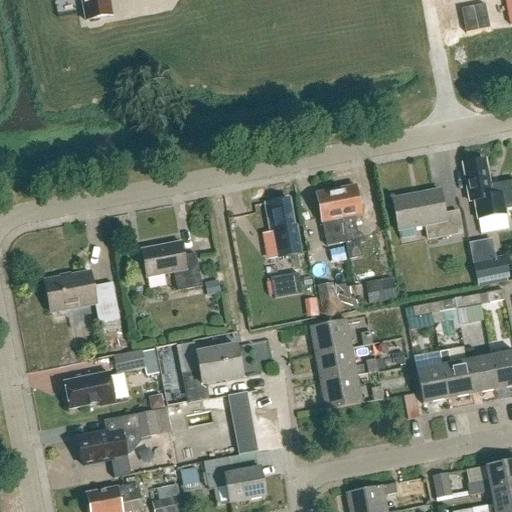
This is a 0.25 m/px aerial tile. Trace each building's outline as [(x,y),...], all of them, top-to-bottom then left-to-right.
[(80,0),(85,23),(112,18),(108,0),(80,0)] [(490,197),(484,162),(463,166),(470,202),(474,201),(477,220),(505,215),(502,195),(490,197)] [(334,192),(345,244),(348,261),(362,259),(360,245),(363,244),(362,236),(357,237),(353,217),(360,216),(355,188),(334,192)] [(345,244),(334,192),(315,196),(321,224),(321,223),(326,247),(345,244)] [(444,216),(439,192),(392,201),(398,232),(424,227),(427,242),(462,235),(458,213),(444,216)] [(293,229),(288,200),(265,205),(271,233),(274,232),(278,258),(300,254),(295,228),(293,229)] [(483,263),(494,261),(491,241),(480,243),(483,263)] [(183,257),(181,243),(142,251),(147,278),(174,274),(175,281),(177,292),(201,288),(199,276),(195,255),(183,257)] [(341,248),(327,252),(330,264),(344,261),(341,248)] [(476,284),(507,279),(504,259),(494,261),(483,263),(472,265),(476,284)] [(93,288),(90,273),(44,282),(50,314),(95,305),(99,325),(120,320),(112,284),(93,288)] [(273,300),(301,296),(297,274),(269,279),(273,300)] [(368,305),(395,300),(391,279),(364,284),(368,305)] [(338,313),(333,288),(333,284),(314,288),(320,317),(338,313)] [(359,310),(354,287),(346,289),(350,311),(359,310)] [(488,305),(506,302),(504,292),(487,296),(488,305)] [(464,310),(481,306),(479,297),(462,300),(464,310)] [(439,315),(457,311),(455,302),(437,305),(439,315)] [(415,319),(432,316),(430,307),(413,310),(415,319)] [(316,357),(352,350),(346,322),(311,329),(316,357)] [(363,349),(373,347),(370,335),(361,336),(363,349)] [(187,404),(208,400),(205,385),(243,378),(237,347),(195,355),(198,373),(181,376),(187,404)] [(352,350),(316,357),(321,384),(357,377),(352,350)] [(158,374),(153,351),(141,354),(141,351),(112,357),(117,377),(143,370),(144,377),(158,374)] [(473,396),(466,363),(451,366),(448,352),(439,353),(442,368),(448,401),(473,396)] [(511,354),(491,358),(498,392),(511,388),(511,354)] [(473,396),(498,392),(491,358),(466,363),(473,396)] [(375,362),(366,364),(369,376),(378,374),(375,362)] [(423,406),(448,401),(442,368),(417,373),(423,406)] [(115,404),(109,374),(64,383),(69,410),(98,404),(99,408),(115,404)] [(357,377),(321,384),(327,412),(362,405),(357,377)] [(374,403),(383,402),(381,389),(372,391),(374,403)] [(180,391),(164,393),(166,406),(182,404),(180,391)] [(245,394),(233,396),(237,416),(249,413),(245,394)] [(405,418),(417,416),(413,396),(402,398),(405,418)] [(139,441),(155,438),(150,414),(134,417),(139,441)] [(125,455),(123,448),(121,434),(107,436),(106,434),(77,439),(79,452),(77,453),(79,462),(81,462),(82,466),(110,460),(114,477),(113,477),(113,479),(115,479),(115,478),(127,476),(129,476),(125,455)] [(232,475),(229,459),(203,464),(208,492),(225,489),(228,506),(264,499),(259,470),(232,475)] [(490,494),(511,489),(511,463),(486,469),(489,483),(467,487),(469,499),(491,495),(490,494)] [(194,470),(178,473),(182,494),(198,492),(194,470)] [(436,500),(451,497),(446,475),(431,477),(436,500)] [(135,497),(132,486),(91,495),(92,503),(88,504),(89,511),(136,511),(142,511),(139,496),(135,497)] [(386,511),(384,499),(397,496),(395,486),(346,495),(348,511),(386,511)] [(511,511),(511,489),(490,494),(491,495),(493,507),(472,511),(471,511),(511,511)] [(151,511),(181,511),(179,498),(150,503),(151,511)]
